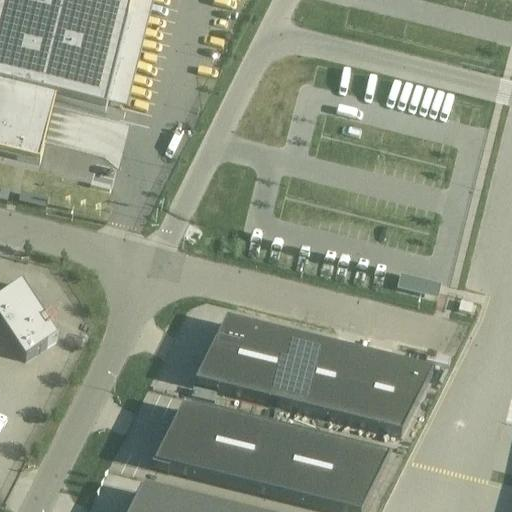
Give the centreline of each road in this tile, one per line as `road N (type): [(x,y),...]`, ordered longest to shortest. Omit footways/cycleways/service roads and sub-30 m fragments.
road 1 (unclassified): [(150,266),(461,338)]
road 2 (unclassified): [(30,511),(150,266)]
road 3 (unclassified): [(0,226),(150,266)]
